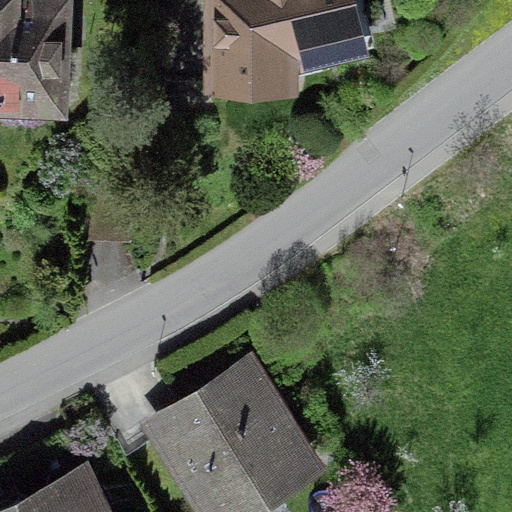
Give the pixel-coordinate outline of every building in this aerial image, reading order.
[(0,0),(0,93),(0,94),(0,98),(9,109),(35,110),(46,101),(46,96),(56,96),(60,0),(0,0)] [(362,0),(214,0),(214,79),(288,79),(288,44),(368,25),(362,0)] [(129,233),(132,166),(80,163),(77,230),(129,233)] [(169,423),(221,506),(299,455),(260,395),(273,387),(259,366),(169,423)] [(88,511),(73,482),(10,511),(88,511)]
